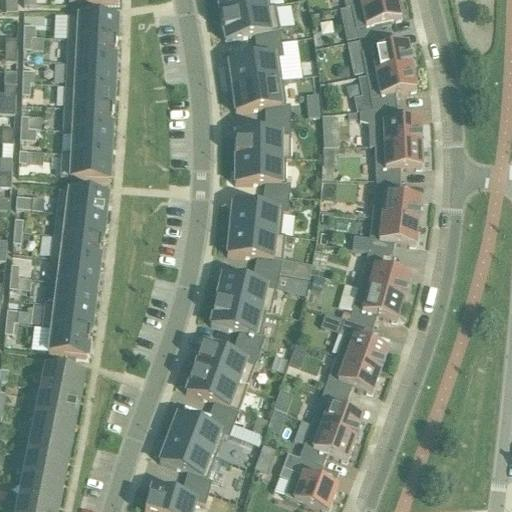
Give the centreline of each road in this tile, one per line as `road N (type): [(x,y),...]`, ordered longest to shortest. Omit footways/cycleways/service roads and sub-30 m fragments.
road 1 (residential): [(183,0),(201,110),(198,229),(112,511)]
road 2 (residential): [(368,511),(442,309),(462,177)]
road 3 (residential): [(462,177),(433,0)]
